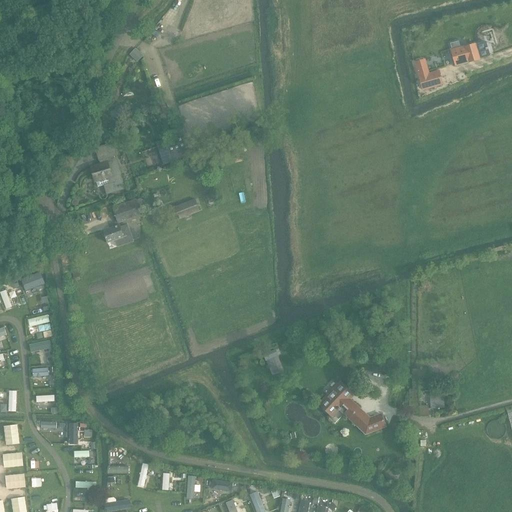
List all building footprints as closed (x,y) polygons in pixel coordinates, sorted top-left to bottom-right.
[(451,44),(452,49),(451,50),(456,66),(479,59),(479,58),(475,44),(464,48),(464,46),(460,47),(458,42),(451,44)] [(130,55),(136,61),(142,55),(136,49),(130,55)] [(429,74),(419,77),(423,90),(442,84),(438,71),(429,74)] [(156,142),(157,147),(155,147),(161,165),(189,156),(181,134),(156,142)] [(114,156),(116,156),(112,143),(95,148),(100,165),(91,168),(95,180),(97,187),(103,185),(106,194),(124,189),(114,156)] [(157,187),(175,182),(172,173),(154,178),(157,187)] [(208,210),(202,197),(198,198),(203,211),(208,210)] [(198,207),(195,199),(172,208),(175,216),(198,207)] [(141,215),(135,200),(113,208),(112,206),(108,207),(110,213),(114,212),(118,223),(141,215)] [(134,241),(128,224),(120,227),(119,225),(103,230),(107,243),(115,240),(117,247),(134,241)] [(80,276),(78,268),(71,269),(73,278),(80,276)] [(32,277),(27,278),(31,295),(36,293),(32,277)] [(7,308),(13,306),(7,289),(1,291),(7,308)] [(30,326),(50,321),(47,313),(28,319),(30,326)] [(30,343),(31,351),(52,347),(50,339),(30,343)] [(276,349),(263,354),(266,361),(278,356),(279,356),(276,349)] [(275,373),(283,368),(278,360),(270,365),(275,373)] [(33,376),(49,375),(49,367),(33,367),(33,376)] [(409,409),(420,416),(429,416),(429,406),(420,406),(420,402),(419,402),(418,377),(430,376),(429,369),(412,370),(413,392),(409,392),(409,409)] [(340,410),(366,434),(385,427),(380,414),(369,419),(349,399),(353,395),(340,382),(319,404),(332,416),(338,410),(339,411),(340,410)] [(18,390),(10,389),(9,411),(17,411),(18,390)] [(447,389),(429,389),(431,409),(444,408),(443,397),(447,396),(447,389)] [(79,422),(70,422),(69,443),(78,444),(79,422)] [(5,424),(6,444),(20,443),(19,424),(5,424)] [(4,453),(4,466),(23,466),(23,452),(4,453)] [(31,465),(40,464),(39,455),(30,456),(31,465)] [(146,487),(149,463),(142,462),(139,486),(146,487)] [(129,473),(129,465),(108,465),(108,473),(129,473)] [(25,472),(6,475),(8,488),(27,486),(25,472)] [(188,475),(187,498),(195,498),(196,475),(188,475)] [(213,489),(233,490),(233,481),(213,479),(213,489)] [(258,491),(250,493),(256,511),(263,511),(265,511),(258,491)] [(14,511),(27,511),(25,496),(12,498),(14,511)] [(280,511),(288,511),(292,499),(283,497),(280,511)] [(107,509),(131,509),(131,498),(107,499),(107,509)] [(308,511),(311,500),(302,498),(298,511),(308,511)] [(238,511),(233,499),(226,502),(230,511),(238,511)] [(332,502),(328,506),(333,511),(337,507),(332,502)] [(345,511),(348,505),(342,502),(337,511),(345,511)]
